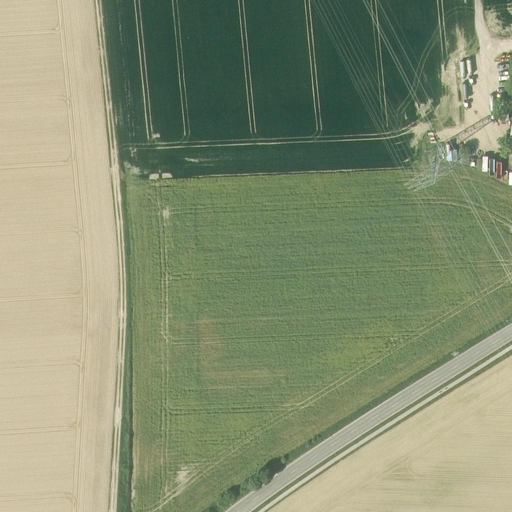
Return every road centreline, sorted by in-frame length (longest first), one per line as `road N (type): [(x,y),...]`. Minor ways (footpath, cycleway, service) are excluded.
road 1 (track): [(113,511),(125,302),(98,0)]
road 2 (secondary): [(238,511),(511,331)]
road 3 (track): [(511,153),(487,135),(474,0)]
